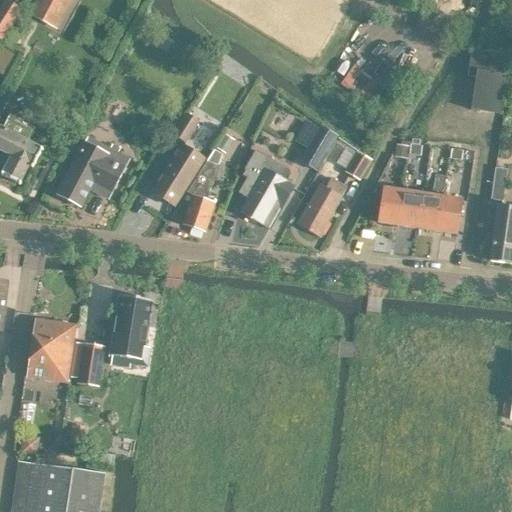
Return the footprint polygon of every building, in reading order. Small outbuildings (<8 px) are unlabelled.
[(9,0),(4,0),(0,7),(0,36),(1,38),(21,8),(9,0)] [(57,29),(72,0),(35,0),(28,13),(57,29)] [(420,0),(421,12),(433,12),(433,0),(420,0)] [(501,113),(510,52),(469,46),(465,74),(474,75),(469,108),(501,113)] [(2,47),(0,50),(0,71),(5,75),(17,57),(2,47)] [(250,83),(257,73),(237,60),(231,71),(250,83)] [(211,64),(198,85),(204,88),(217,68),(211,64)] [(2,174),(20,185),(31,168),(34,170),(45,152),(27,141),(33,130),(2,111),(8,101),(1,97),(0,99),(0,151),(4,155),(0,161),(0,163),(6,168),(2,174)] [(186,142),(198,122),(187,115),(175,134),(186,142)] [(303,160),(315,168),(317,169),(336,137),(322,129),(303,160)] [(224,134),(215,148),(224,153),(233,140),(224,134)] [(86,142),(58,195),(81,207),(93,184),(112,194),(130,160),(110,149),(108,154),(86,142)] [(411,144),(410,153),(420,155),(421,146),(411,144)] [(175,206),(204,160),(183,146),(153,192),(175,206)] [(452,148),(450,157),(461,159),(463,150),(452,148)] [(394,157),(406,158),(407,158),(407,150),(395,149),(394,157)] [(247,177),(238,192),(249,198),(241,212),(269,228),(294,187),(286,182),(290,176),(288,169),(255,150),(244,170),(244,171),(242,174),(247,177)] [(212,187),(222,155),(215,151),(170,218),(184,223),(183,224),(205,231),(215,202),(206,197),(210,187),(212,187)] [(360,180),(372,160),(357,151),(345,171),(360,180)] [(398,224),(418,227),(423,193),(413,192),(416,169),(407,168),(402,190),(404,190),(398,224)] [(503,201),(507,171),(496,169),(491,200),(503,201)] [(423,193),(418,227),(437,230),(442,196),(443,189),(446,176),(435,174),(431,195),(423,193)] [(341,198),(346,189),(331,180),(326,190),(321,187),(298,225),(319,238),(342,199),(341,198)] [(404,190),(402,190),(383,189),(379,221),(398,224),(404,190)] [(437,230),(455,233),(457,234),(462,200),(454,198),(443,197),(442,196),(437,230)] [(511,263),(511,262),(511,206),(498,205),(491,261),(511,263)] [(120,296),(111,356),(132,359),(131,367),(146,370),(149,352),(144,351),(152,301),(120,296)] [(67,384),(76,325),(35,319),(26,378),(67,384)] [(84,344),(77,382),(98,386),(105,347),(84,344)] [(24,435),(21,452),(36,454),(38,437),(24,435)] [(100,511),(107,473),(18,462),(10,511),(100,511)]
